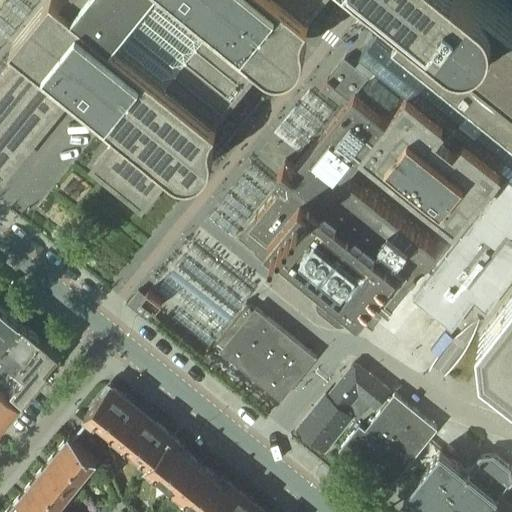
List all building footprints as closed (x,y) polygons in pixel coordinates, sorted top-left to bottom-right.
[(43,0),(13,37),(24,46),(0,75),(0,158),(9,166),(74,86),(83,93),(81,96),(81,100),(82,104),(85,107),(89,108),(93,108),(97,107),(125,127),(93,166),(142,206),(174,168),(181,171),(185,172),(190,173),(194,172),(198,171),(202,169),(208,164),(211,160),(213,157),(214,148),(214,143),(212,138),(213,132),(214,127),(218,120),(215,117),(268,51),(273,54),(280,56),(286,56),(294,54),(300,50),(303,47),(305,45),(307,42),(308,35),(308,29),(307,23),(307,16),(308,12),(311,6),(309,0),(423,0),(425,1),(425,0),(43,0)] [(511,0),(425,0),(425,1),(395,39),(385,50),(375,61),(367,73),(345,56),(320,87),(327,93),(333,85),(350,99),(313,143),(345,169),(364,144),(459,220),(505,162),(511,167),(511,295),(480,337),(484,368),(511,389),(511,0)] [(313,143),(305,154),(294,167),(285,160),(278,169),(287,176),(240,235),(272,261),(271,262),(272,263),(288,243),(360,302),(356,307),(373,322),(423,262),(437,244),(345,169),(313,143)] [(511,176),(509,174),(416,294),(455,324),(477,295),(490,305),(511,276),(511,176)] [(138,290),(128,302),(147,317),(154,308),(156,309),(162,301),(148,290),(144,295),(138,290)] [(328,296),(327,296),(327,295),(325,295),(323,295),(321,296),(321,297),(319,299),(318,300),(317,302),(317,305),(318,308),(319,310),(321,313),(335,324),(337,326),(338,326),(340,327),(341,327),(342,326),(344,326),(345,327),(346,326),(348,325),(349,324),(350,322),(351,321),(351,320),(351,319),(351,318),(351,317),(351,315),(351,314),(350,313),(349,311),(348,310),(331,296),(330,296),(328,296)] [(281,397),(316,355),(256,306),(255,307),(247,301),(214,343),(215,344),(218,341),(224,345),(221,348),(244,367),(281,397)] [(0,336),(16,316),(0,303),(0,336)] [(12,363),(13,365),(38,334),(16,316),(0,336),(0,362),(8,368),(12,363)] [(55,354),(54,347),(38,334),(13,365),(12,363),(8,368),(9,368),(1,381),(21,398),(55,354)] [(299,426),(325,447),(352,414),(345,409),(354,399),(364,407),(369,401),(377,407),(392,388),(369,370),(367,371),(363,367),(363,368),(355,362),(328,394),(326,392),(299,426)] [(115,440),(140,409),(125,396),(126,394),(116,387),(113,387),(111,389),(108,386),(86,413),(94,419),(95,417),(111,430),(108,434),(115,440)] [(0,423),(17,403),(0,389),(0,423)] [(388,486),(436,427),(394,393),(365,429),(358,424),(340,447),(388,486)] [(156,421),(140,409),(115,440),(123,446),(126,442),(142,455),(139,459),(146,465),(174,433),(158,420),(156,421)] [(69,432),(47,459),(76,482),(98,455),(69,432)] [(167,488),(175,494),(202,461),(183,446),(186,443),(174,433),(146,465),(143,468),(151,474),(155,470),(171,484),(167,488)] [(511,511),(511,506),(507,511),(506,511),(495,502),(497,499),(496,498),(511,479),(510,466),(493,452),(481,453),(467,470),(452,458),(456,453),(445,445),(417,479),(411,474),(404,482),(411,488),(404,496),(424,511),(511,511)] [(102,452),(107,462),(114,459),(109,448),(102,452)] [(47,459),(26,487),(54,510),(76,482),(47,459)] [(114,459),(107,462),(112,473),(119,470),(114,459)] [(212,511),(235,483),(223,473),(220,476),(202,461),(175,494),(182,500),(186,496),(202,508),(199,511),(212,511)] [(263,511),(265,510),(249,497),(251,496),(235,483),(212,511),(263,511)] [(52,511),(54,510),(26,487),(5,511),(52,511)] [(106,510),(114,501),(108,496),(100,505),(106,510)]
